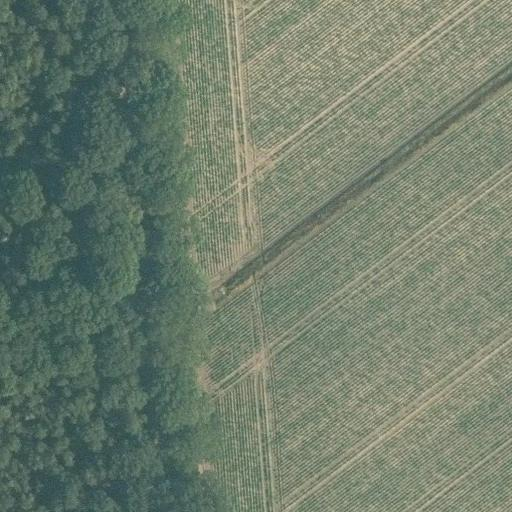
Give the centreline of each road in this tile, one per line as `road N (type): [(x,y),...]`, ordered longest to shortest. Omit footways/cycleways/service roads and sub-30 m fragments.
road 1 (track): [(164,511),(130,141),(0,146)]
road 2 (track): [(130,141),(118,0)]
